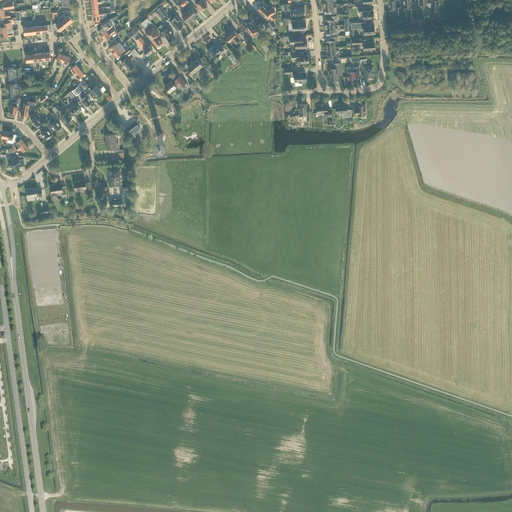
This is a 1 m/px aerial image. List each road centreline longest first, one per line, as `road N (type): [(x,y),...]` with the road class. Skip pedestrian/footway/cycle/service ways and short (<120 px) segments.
road 1 (unclassified): [(31,511),(0,274)]
road 2 (primary): [(42,511),(12,276)]
road 3 (residential): [(320,90),(379,85),(381,0)]
road 4 (residential): [(130,89),(237,0)]
